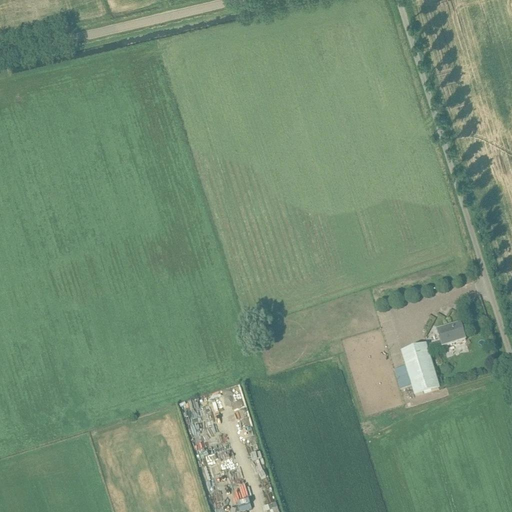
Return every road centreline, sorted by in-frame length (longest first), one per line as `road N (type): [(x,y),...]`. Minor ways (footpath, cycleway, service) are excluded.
road 1 (unclassified): [(511,360),(400,0)]
road 2 (unclassified): [(0,53),(235,0)]
